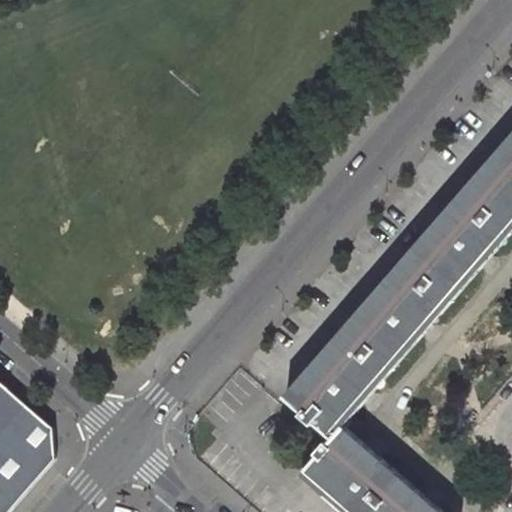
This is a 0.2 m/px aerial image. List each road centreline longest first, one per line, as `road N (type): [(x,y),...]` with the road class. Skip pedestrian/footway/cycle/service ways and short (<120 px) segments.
road 1 (residential): [(128,441),(511,5)]
road 2 (residential): [(0,331),(128,441)]
